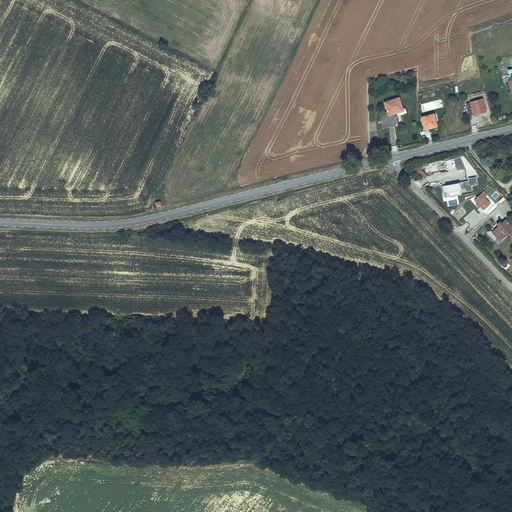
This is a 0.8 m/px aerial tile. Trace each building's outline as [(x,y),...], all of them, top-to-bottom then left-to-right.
[(399,95),(384,100),(388,114),(404,109),(399,95)] [(483,98),(466,103),(469,115),(486,110),(483,98)] [(434,112),(420,115),(424,128),(437,125),(434,112)] [(421,169),(423,167),(420,165),(414,170),(417,173),(418,172),(424,178),(427,175),(421,169)] [(472,190),(471,185),(478,184),(476,176),(468,177),(468,180),(442,185),(443,192),(448,192),(449,196),(461,194),(460,189),(465,188),(466,191),(472,190)] [(484,190),(474,200),(477,203),(475,204),(478,207),(477,209),(480,212),(491,202),(485,196),(487,194),(484,190)] [(494,231),(503,240),(511,230),(511,226),(505,220),(501,224),(499,222),(496,225),(498,226),(494,231)] [(494,231),(492,233),(501,242),(503,240),(494,231)] [(106,430),(90,430),(90,439),(106,439),(106,430)]
